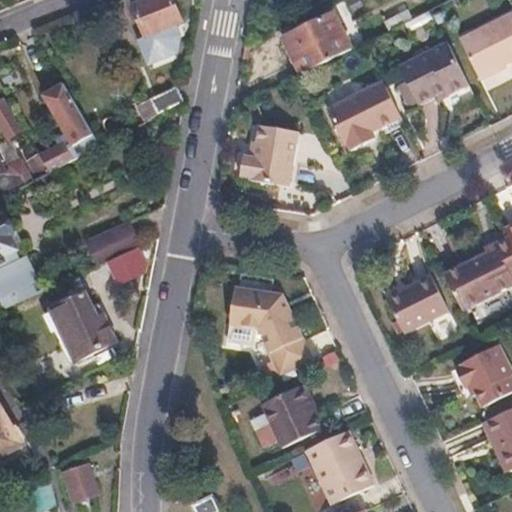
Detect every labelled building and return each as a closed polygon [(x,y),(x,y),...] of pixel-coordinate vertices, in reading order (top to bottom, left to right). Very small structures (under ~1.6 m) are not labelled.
[(183,23),(174,0),(144,0),(134,4),(147,37),(151,36),(153,41),(167,36),(165,29),(177,25),(183,23)] [(511,61),(511,13),(463,39),(481,77),(511,61)] [(349,48),(332,15),(282,39),(298,74),(349,48)] [(180,36),(177,25),(165,29),(167,36),(153,41),(151,36),(147,37),(140,39),(149,63),(178,52),(180,36)] [(469,83),(448,40),(399,65),(419,103),(447,90),(449,94),(469,83)] [(405,123),(384,80),(332,107),(352,149),(405,123)] [(41,156),(50,172),(103,146),(66,83),(47,95),(70,135),(58,141),(61,146),(41,156)] [(185,103),(177,87),(152,99),(159,114),(185,103)] [(28,130),(8,97),(0,102),(0,123),(10,140),(28,130)] [(293,188),(302,131),(261,124),(256,157),(245,155),(241,176),(252,177),(251,181),(293,188)] [(0,167),(0,198),(28,184),(22,175),(4,175),(0,167)] [(19,249),(12,235),(15,234),(5,215),(0,217),(0,264),(7,261),(6,256),(19,249)] [(142,247),(130,222),(89,242),(100,266),(142,247)] [(511,239),(511,237),(496,244),(499,251),(447,276),(465,312),(511,288),(511,239)] [(452,313),(433,277),(389,299),(407,336),(452,313)] [(313,361),(282,295),(235,286),(229,321),(258,327),(281,377),(313,361)] [(47,315),(65,354),(70,366),(111,347),(107,335),(99,320),(92,322),(81,298),(47,315)] [(511,363),(503,345),(465,362),(467,366),(459,370),(468,389),(477,385),(487,408),(511,395),(511,363)] [(324,432),(304,386),(264,405),(285,450),(324,432)] [(511,409),(483,423),(491,439),(496,437),(511,469),(511,409)] [(0,455),(20,444),(0,412),(0,455)] [(376,487),(350,432),(309,451),(335,506),(376,487)] [(98,498),(87,455),(64,466),(76,504),(98,498)] [(197,509),(219,500),(219,498),(197,506),(197,509)] [(224,511),(219,500),(197,509),(198,511),(224,511)]
